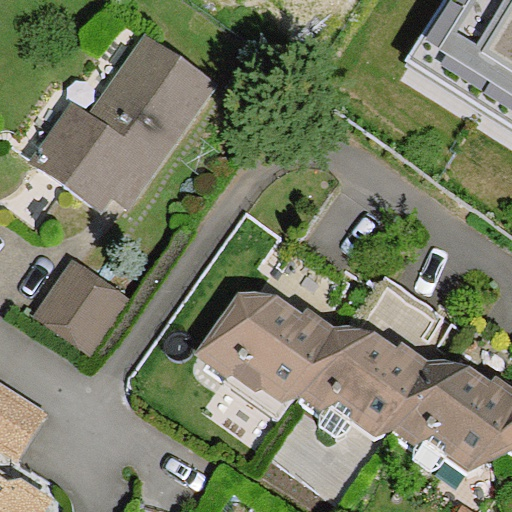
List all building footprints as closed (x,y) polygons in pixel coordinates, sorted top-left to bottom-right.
[(511,0),(446,0),(407,62),(511,128),(511,0)] [(93,126),(76,114),(31,176),(100,224),(114,205),(133,219),(221,96),(150,45),(93,126)] [(78,266),(36,324),(94,365),(136,307),(78,266)] [(247,314),(207,370),(234,390),(248,386),(291,415),(309,409),(330,424),(343,419),(386,450),(402,443),(425,457),(441,453),(479,484),(511,467),(511,402),(506,398),(501,405),(477,387),(455,380),(435,381),(411,365),(407,372),(381,354),(361,347),(342,348),(317,331),(314,337),(284,318),(265,314),(247,314)] [(0,511),(51,511),(53,509),(0,476),(0,447),(28,465),(54,422),(0,389),(0,511)]
